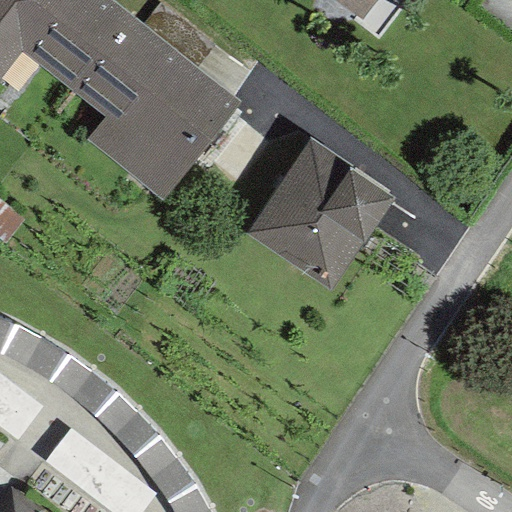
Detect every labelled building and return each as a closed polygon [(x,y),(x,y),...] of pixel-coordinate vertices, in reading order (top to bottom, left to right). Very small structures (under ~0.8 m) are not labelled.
[(0,0),(0,77),(20,52),(66,88),(126,13),(110,0),(0,0)] [(158,0),(140,23),(195,67),(214,42),(160,0),(158,0)] [(375,0),(333,0),(360,20),(375,0)] [(140,23),(126,13),(66,88),(104,118),(86,141),(161,200),(178,178),(239,102),(195,67),(140,23)] [(309,140),(244,233),(329,292),(394,199),(309,140)]
